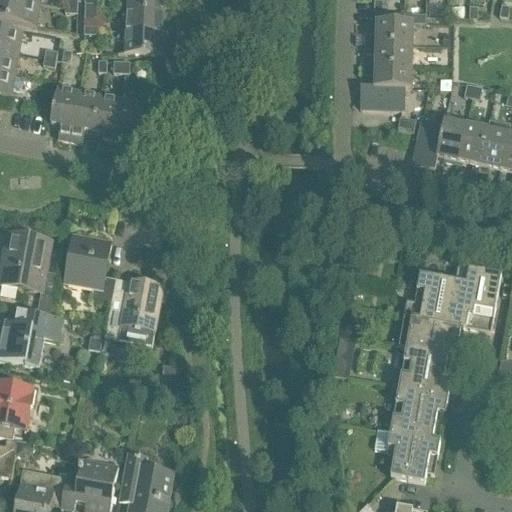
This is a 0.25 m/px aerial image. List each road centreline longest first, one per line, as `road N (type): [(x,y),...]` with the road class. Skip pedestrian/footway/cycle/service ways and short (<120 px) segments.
road 1 (residential): [(511,211),(341,168),(345,0)]
road 2 (residential): [(133,213),(140,174),(0,145)]
road 3 (residential): [(511,511),(460,503),(470,431),(496,398),(511,400)]
